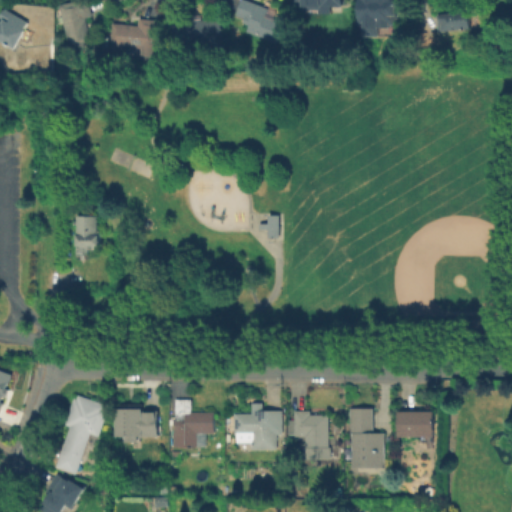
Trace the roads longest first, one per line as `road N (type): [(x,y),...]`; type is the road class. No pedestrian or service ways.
road 1 (residential): [(511,372),(55,365)]
road 2 (residential): [(55,365),(43,414),(0,501)]
